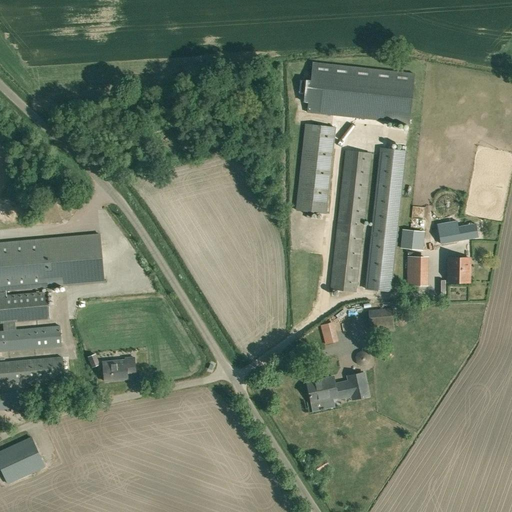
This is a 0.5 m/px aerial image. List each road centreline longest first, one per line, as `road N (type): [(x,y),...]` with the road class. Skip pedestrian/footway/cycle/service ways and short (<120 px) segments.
road 1 (unclassified): [(315,511),(126,208),(0,84)]
road 2 (unknown): [(319,312),(356,297),(427,294),(439,252)]
